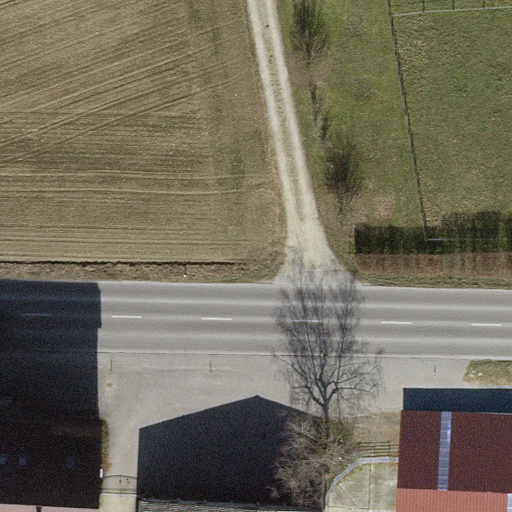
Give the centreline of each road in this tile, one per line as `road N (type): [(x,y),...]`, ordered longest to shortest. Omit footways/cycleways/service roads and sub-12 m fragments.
road 1 (primary): [(511,326),(0,315)]
road 2 (track): [(316,322),(311,246),(266,0)]
